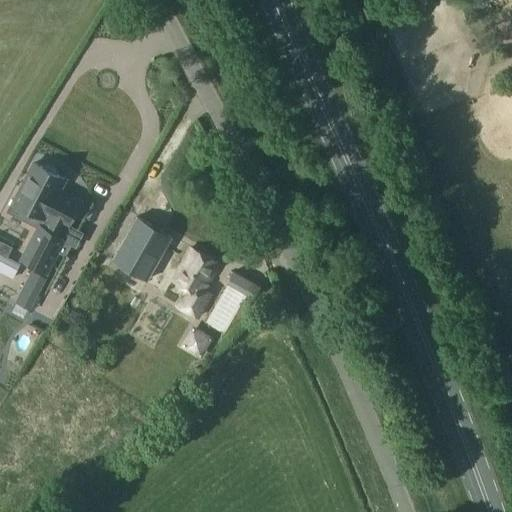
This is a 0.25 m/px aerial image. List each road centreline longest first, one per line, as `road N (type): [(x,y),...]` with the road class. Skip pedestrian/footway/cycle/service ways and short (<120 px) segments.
road 1 (unclassified): [(406,511),(336,335),(156,0)]
road 2 (primary): [(491,511),(376,219),(276,0)]
